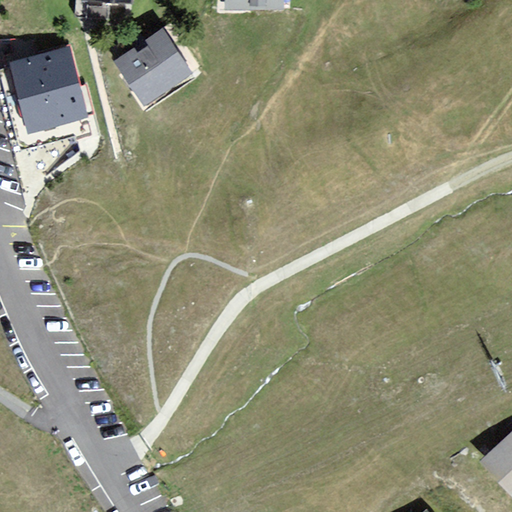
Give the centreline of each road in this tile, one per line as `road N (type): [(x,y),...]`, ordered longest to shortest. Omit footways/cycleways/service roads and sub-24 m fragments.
road 1 (track): [(0,394),(86,436),(132,445),(162,416),(246,293),(511,157)]
road 2 (tertiary): [(0,254),(86,436)]
